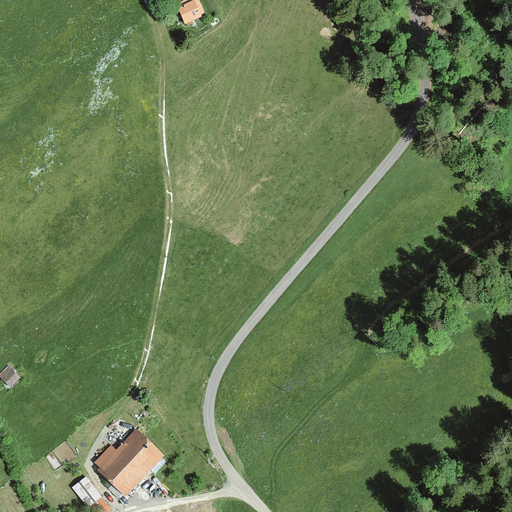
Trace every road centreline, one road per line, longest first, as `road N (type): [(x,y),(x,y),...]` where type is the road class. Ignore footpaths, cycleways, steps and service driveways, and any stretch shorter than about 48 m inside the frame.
road 1 (tertiary): [(411,0),(425,69),(413,126),(237,340),(214,382),(211,436),(264,511)]
road 2 (track): [(119,511),(96,483),(91,457),(138,379),(169,224),(159,33),(149,0)]
